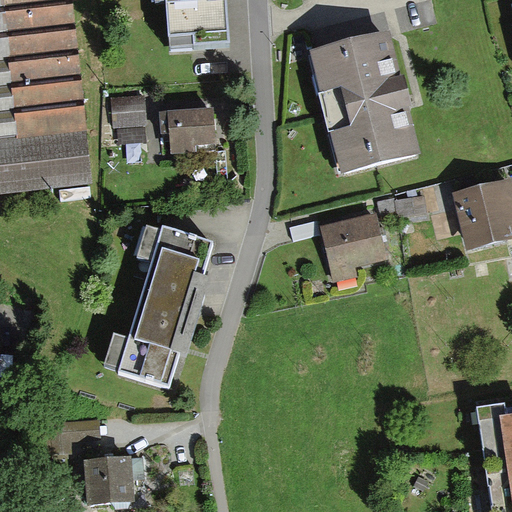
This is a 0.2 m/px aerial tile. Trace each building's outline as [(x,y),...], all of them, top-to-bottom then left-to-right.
[(0,0),(0,189),(88,180),(68,0),(0,0)] [(155,0),(156,5),(166,5),(169,52),(229,49),(226,0),(155,0)] [(420,159),(389,36),(308,57),(339,179),(420,159)] [(145,124),(145,94),(114,93),(114,123),(145,124)] [(175,147),(216,141),(210,104),(161,112),(163,127),(172,126),(175,147)] [(450,197),(465,254),(511,242),(511,206),(511,202),(511,191),(510,182),(450,197)] [(63,189),(65,200),(93,196),(91,186),(63,189)] [(352,261),(385,251),(373,212),(323,227),(338,278),(356,272),(352,261)] [(209,243),(158,226),(109,373),(159,390),(171,353),(164,350),(188,278),(197,281),(209,243)] [(0,404),(10,405),(9,378),(0,378),(0,404)] [(511,511),(511,405),(501,407),(503,421),(475,425),(479,449),(489,448),(495,485),(485,486),(488,508),(498,506),(499,511),(511,511)] [(52,446),(66,446),(66,424),(52,424),(52,446)] [(87,503),(126,502),(125,478),(141,477),(140,459),(87,460),(87,503)]
